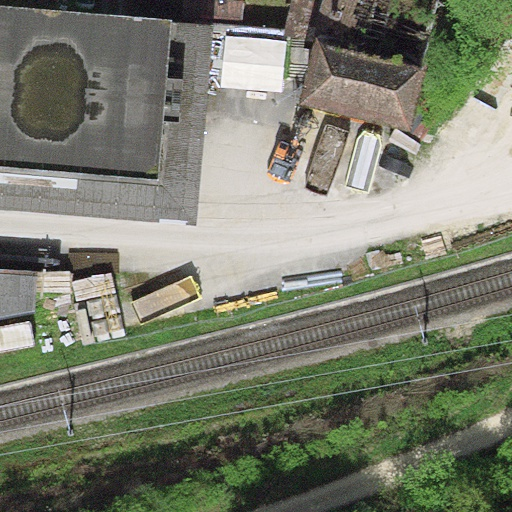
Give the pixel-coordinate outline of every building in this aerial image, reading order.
[(313,39),(322,0),(291,0),(284,36),(314,42),(313,39)] [(437,0),(322,0),(313,39),(421,67),(437,0)] [(0,168),(156,181),(169,18),(0,3),(0,168)] [(0,209),(197,225),(214,21),(169,18),(156,181),(0,168),(0,209)] [(421,67),(313,39),(314,42),(299,102),(409,130),(425,68),(421,67)] [(0,272),(0,319),(35,313),(36,274),(0,272)]
